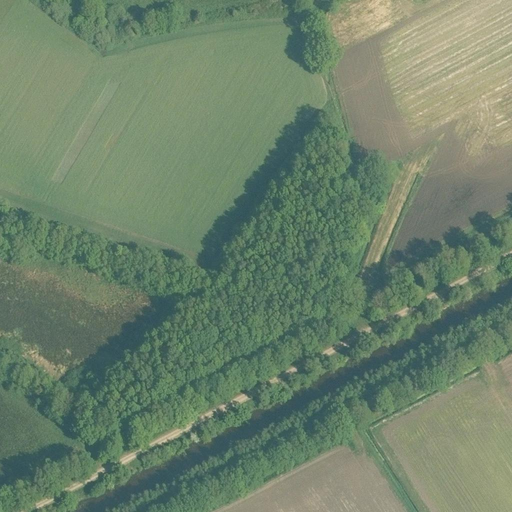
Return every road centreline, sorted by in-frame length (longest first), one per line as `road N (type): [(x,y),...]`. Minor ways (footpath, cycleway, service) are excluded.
road 1 (track): [(511,255),(104,471)]
road 2 (track): [(156,511),(511,328)]
